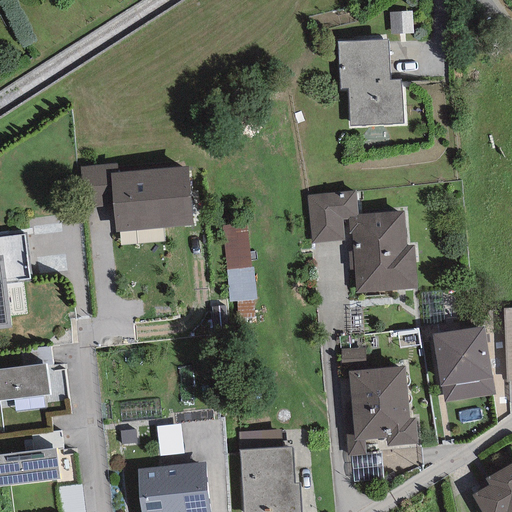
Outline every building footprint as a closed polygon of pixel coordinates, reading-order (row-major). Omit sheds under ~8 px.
[(388,39),(337,41),(339,89),(348,88),(349,126),(403,123),(401,80),(390,80),(388,39)] [(113,207),(115,232),(193,225),(188,167),(117,174),(116,163),(81,167),(84,209),(113,207)] [(355,190),(306,195),(311,244),(352,240),(352,234),(349,234),(348,217),(357,217),(357,215),(355,190)] [(352,240),(356,293),(418,289),(415,246),(407,246),(404,211),(357,215),(357,217),(348,217),(349,234),(352,234),(352,240)] [(231,235),(233,303),(258,302),(256,234),(231,235)] [(30,280),(25,235),(0,237),(0,328),(12,327),(7,282),(30,280)] [(506,382),(511,381),(511,308),(503,309),(506,382)] [(483,326),(432,334),(440,387),(441,387),(444,402),(494,394),(483,326)] [(364,348),(340,349),(342,376),(348,376),(348,372),(366,371),(364,348)] [(46,364),(0,369),(0,401),(50,395),(49,393),(46,364)] [(348,376),(354,435),(345,435),(347,456),(366,455),(364,440),(386,438),(387,446),(417,444),(415,418),(409,418),(405,367),(366,371),(348,372),(348,376)] [(165,457),(189,455),(186,425),(161,428),(165,457)] [(0,486),(59,479),(55,448),(0,455),(0,486)] [(292,448),(239,451),(242,511),(300,511),(299,482),(294,483),(292,448)] [(140,511),(209,511),(204,462),(136,470),(140,511)] [(511,511),(511,463),(484,479),(488,486),(472,495),(481,511),(511,511)] [(84,511),(81,485),(58,487),(60,511),(84,511)]
